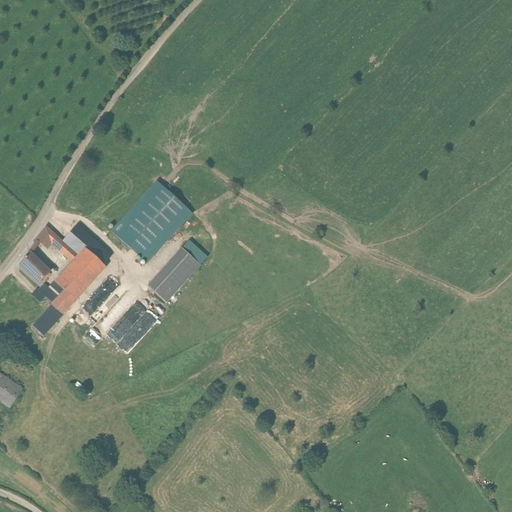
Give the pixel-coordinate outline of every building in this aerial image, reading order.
[(156,182),(110,232),(127,247),(124,250),(127,253),(130,250),(147,265),(192,215),(156,182)] [(36,242),(39,244),(47,250),(51,245),(71,263),(48,289),(43,285),(38,291),(36,289),(31,295),(40,303),(45,298),(52,303),(31,327),(43,337),(106,269),(103,266),(110,259),(109,257),(110,256),(77,226),(63,241),(45,227),(35,240),(36,242)] [(181,249),(146,287),(166,304),(200,267),(200,266),(207,258),(189,241),(181,249)] [(20,265),(20,266),(20,267),(26,272),(38,285),(51,272),(30,253),(20,265)] [(92,315),(86,322),(92,328),(116,303),(110,296),(120,286),(112,277),(83,306),(92,315)] [(126,353),(158,321),(137,301),(113,325),(110,322),(115,317),(114,316),(124,306),(119,302),(86,335),(96,345),(110,331),(119,340),(116,343),(126,353)] [(0,403),(9,410),(22,390),(0,374),(0,403)]
